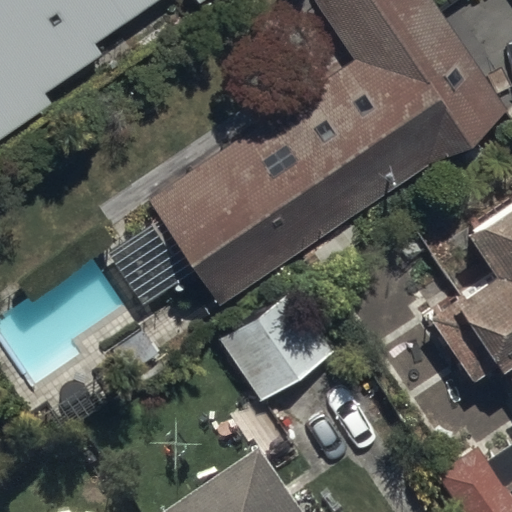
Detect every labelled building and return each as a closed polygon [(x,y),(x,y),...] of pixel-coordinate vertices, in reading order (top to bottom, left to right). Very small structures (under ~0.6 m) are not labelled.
[(0,0),(0,138),(52,105),(42,90),(100,52),(92,40),(152,0),(0,0)] [(148,198),(219,305),(509,115),(438,7),(433,0),(317,0),(316,1),(355,61),(148,198)] [(511,385),(511,443),(502,450),(488,459),(478,444),(432,474),(457,511),(511,511),(511,495),(509,491),(511,489),(511,203),(467,233),(494,274),(455,299),(428,317),(471,384),(499,365),(511,385)] [(220,337),(260,397),(329,352),(289,291),(220,337)] [(290,511),(265,474),(206,511),(290,511)]
